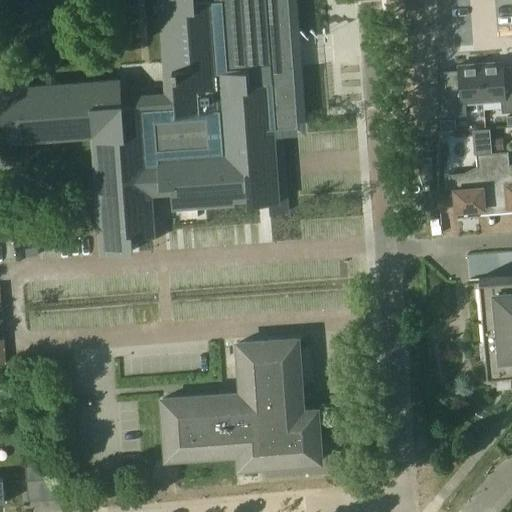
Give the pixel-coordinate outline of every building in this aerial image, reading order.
[(160,0),(165,63),(167,90),(121,93),(120,81),(0,89),(0,119),(8,119),(10,141),(93,135),(101,236),(103,254),(132,252),(133,252),(132,238),(153,236),(150,192),(171,191),(172,206),(205,204),(234,202),(234,198),(247,197),(247,204),(259,204),(269,203),(270,214),(286,212),(281,139),(273,139),(272,127),(298,125),(294,67),(293,60),(296,59),(298,56),(300,53),(299,50),(298,48),(295,46),(292,45),(291,38),(288,0),(206,0),(194,1),(194,0),(160,0)] [(502,62),(480,63),(483,101),(501,99),(502,112),(511,111),(511,68),(503,69),(502,62)] [(446,70),(445,71),(448,116),(466,115),(465,102),(483,101),(480,63),(458,65),(459,73),(446,74),(446,70)] [(497,206),(509,205),(509,206),(511,206),(511,165),(509,164),(508,152),(492,153),(497,206)] [(484,209),(484,207),(497,206),(492,153),(476,155),(477,167),(464,173),(449,175),(451,196),(455,196),(457,218),(479,216),(478,209),(484,209)] [(511,384),(511,276),(479,279),(487,375),(495,374),(496,385),(510,383),(511,384)] [(153,331),(151,288),(113,290),(115,332),(153,331)] [(239,452),(240,468),(320,462),(316,411),(303,412),(297,340),(238,344),(242,393),(161,399),(166,457),(239,452)] [(46,478),(35,460),(25,465),(26,480),(46,478)]
